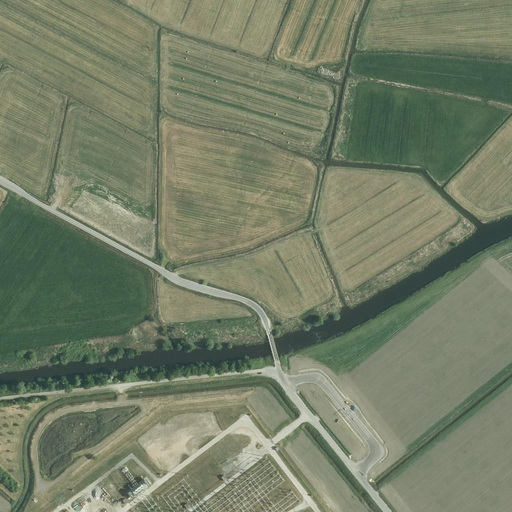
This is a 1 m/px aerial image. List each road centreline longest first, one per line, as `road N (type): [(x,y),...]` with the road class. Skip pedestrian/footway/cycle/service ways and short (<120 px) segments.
road 1 (unclassified): [(0,182),(184,282),(248,302),(265,321),(278,372)]
road 2 (unclassified): [(0,398),(278,372)]
road 3 (unclassified): [(278,372),(381,511)]
